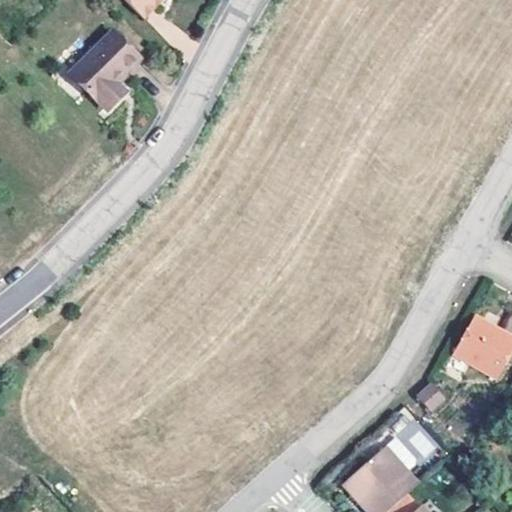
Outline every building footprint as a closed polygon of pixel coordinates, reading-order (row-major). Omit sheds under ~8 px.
[(164,0),(136,0),(151,14),(164,0)] [(142,58),(114,30),(72,72),(104,107),(127,85),(121,79),(142,58)] [(511,360),(511,339),(477,320),(456,357),(499,382),(511,360)] [(433,389),(420,400),(431,411),(444,400),(433,389)] [(366,511),(394,511),(419,490),(383,453),(344,486),(366,511)]
